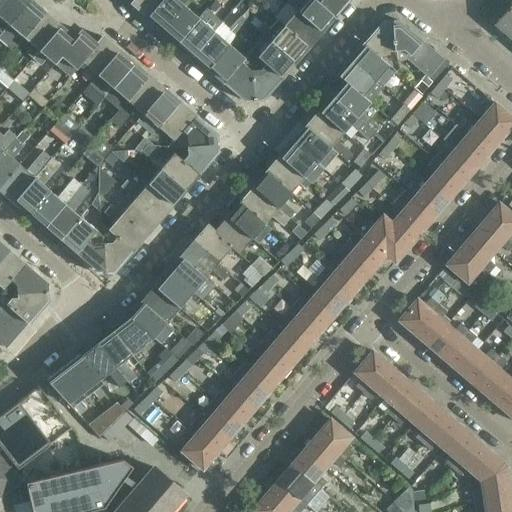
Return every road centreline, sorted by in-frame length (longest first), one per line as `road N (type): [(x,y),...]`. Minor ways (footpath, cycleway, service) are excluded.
road 1 (residential): [(206,511),(369,320)]
road 2 (residential): [(98,306),(254,141)]
road 3 (residential): [(369,320),(511,154)]
road 4 (residential): [(254,141),(99,0)]
road 5 (residential): [(511,445),(369,320)]
road 6 (residential): [(254,141),(374,0)]
road 7 (residential): [(98,306),(0,220)]
road 8 (residential): [(0,384),(98,306)]
